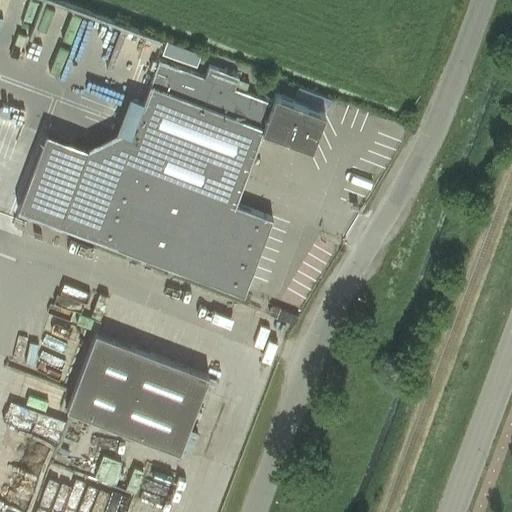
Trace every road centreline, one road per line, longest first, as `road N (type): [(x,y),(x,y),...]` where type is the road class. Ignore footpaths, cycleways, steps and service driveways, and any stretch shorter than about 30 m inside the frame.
road 1 (unclassified): [(252,511),(313,346),(428,143),(481,0)]
road 2 (tertiary): [(452,511),(511,351)]
